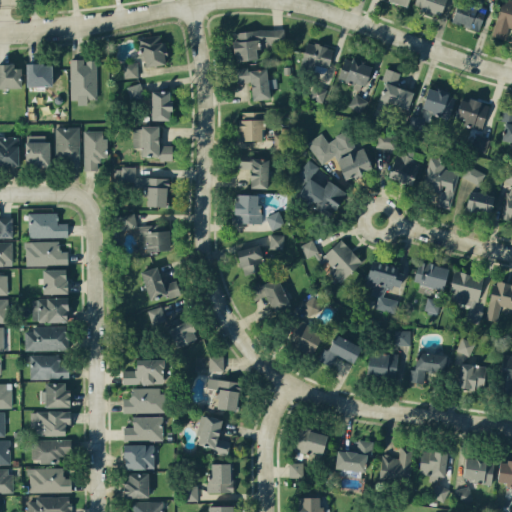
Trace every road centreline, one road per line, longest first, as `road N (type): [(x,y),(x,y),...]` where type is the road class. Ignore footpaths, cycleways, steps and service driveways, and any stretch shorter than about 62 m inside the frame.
road 1 (residential): [(195,3),(210,83),(208,256),(237,329),(273,369),(331,400),(511,427)]
road 2 (residential): [(511,70),(298,0),(195,3),(0,29)]
road 3 (residential): [(79,198),(86,212),(93,511)]
road 4 (residential): [(295,383),(274,432),(273,511)]
road 5 (residential): [(511,251),(393,222)]
